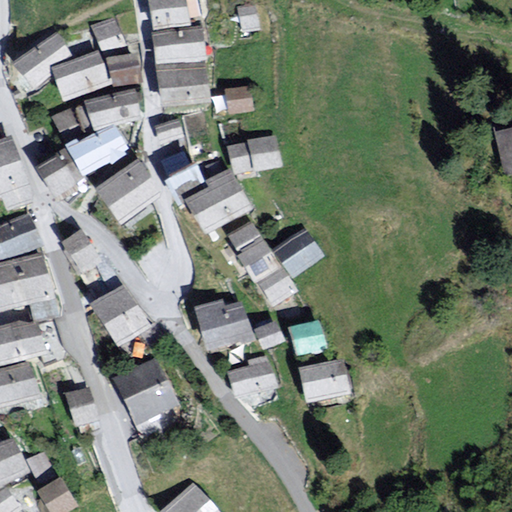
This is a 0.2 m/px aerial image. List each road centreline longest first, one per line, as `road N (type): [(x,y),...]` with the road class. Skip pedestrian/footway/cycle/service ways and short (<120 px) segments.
road 1 (residential): [(143,511),(12,130)]
road 2 (residential): [(138,0),(152,152),(181,271),(157,306)]
road 3 (residential): [(157,306),(12,130)]
road 4 (track): [(307,511),(186,343)]
